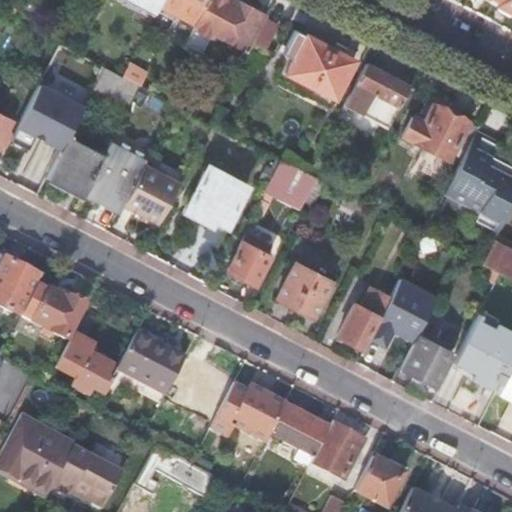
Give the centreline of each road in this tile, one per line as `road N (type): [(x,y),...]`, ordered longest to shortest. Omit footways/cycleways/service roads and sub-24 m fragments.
road 1 (residential): [(511,474),(0,204)]
road 2 (residential): [(363,0),(511,77)]
